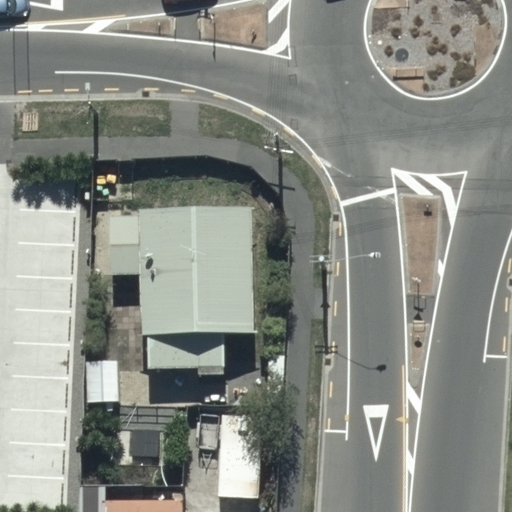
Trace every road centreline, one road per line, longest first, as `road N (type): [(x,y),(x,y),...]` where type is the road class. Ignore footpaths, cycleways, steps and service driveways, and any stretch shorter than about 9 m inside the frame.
road 1 (tertiary): [(507,115),(477,223),(449,389),(408,511)]
road 2 (tertiary): [(407,511),(382,407),(365,120)]
road 3 (tertiary): [(345,102),(265,78),(0,34)]
road 4 (tertiary): [(507,115),(474,134),(436,142),(399,137),(365,120)]
